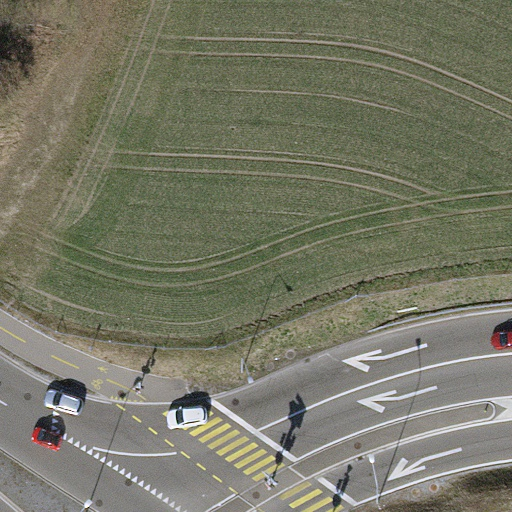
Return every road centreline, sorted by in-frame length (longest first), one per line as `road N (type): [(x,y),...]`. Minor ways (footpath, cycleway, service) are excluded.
road 1 (motorway): [(511,354),(357,389),(235,445),(164,457),(68,445)]
road 2 (motorway): [(511,440),(441,454),(296,511)]
